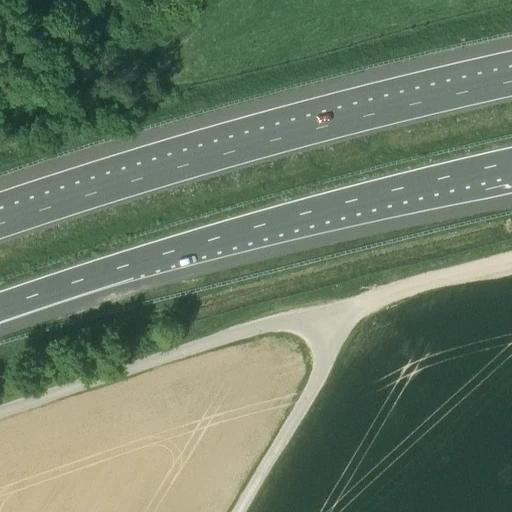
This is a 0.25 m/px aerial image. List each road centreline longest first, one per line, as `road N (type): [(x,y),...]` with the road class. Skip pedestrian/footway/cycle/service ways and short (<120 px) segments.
road 1 (motorway): [(0,315),(197,249),(511,169)]
road 2 (motorway): [(511,76),(180,160),(0,217)]
road 3 (unclassified): [(328,310),(0,412)]
road 4 (track): [(328,310),(511,261)]
